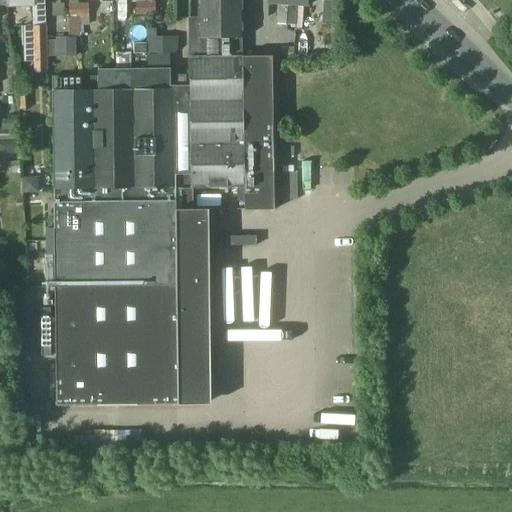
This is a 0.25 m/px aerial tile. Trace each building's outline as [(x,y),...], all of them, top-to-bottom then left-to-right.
[(199,0),(200,19),(243,18),(242,0),(199,0)] [(280,4),(279,25),(287,26),(288,0),(269,0),(269,4),(280,4)] [(294,26),(296,5),(308,6),(308,0),(288,0),(287,26),(294,26)] [(156,14),(156,1),(146,1),(147,15),(156,14)] [(146,2),(136,2),(136,16),(146,16),(146,2)] [(79,18),(79,5),(70,6),(71,37),(75,37),(80,37),(79,18)] [(79,5),(79,18),(90,18),(89,5),(79,5)] [(243,18),(200,19),(189,19),(189,58),(190,58),(190,87),(186,87),(175,87),(170,87),(170,70),(98,71),(98,77),(52,77),(52,91),(56,407),(205,406),(203,197),(175,197),(175,188),(237,188),(237,198),(244,198),(244,210),(274,210),(273,58),(243,58),(242,38),(243,38),(243,18)] [(47,51),(47,31),(47,27),(33,27),(34,73),(47,72),(47,51)] [(343,27),(331,27),(331,39),(343,39),(343,27)] [(163,57),(163,55),(172,55),(178,50),(178,36),(157,37),(156,29),(147,29),(147,36),(147,43),(148,53),(148,57),(163,57)] [(71,37),(57,38),(57,55),(75,55),(75,37),(71,37)] [(147,43),(133,43),(134,54),(148,53),(147,43)] [(186,87),(186,75),(175,75),(175,87),(186,87)] [(17,141),(0,141),(0,153),(18,153),(17,141)]
